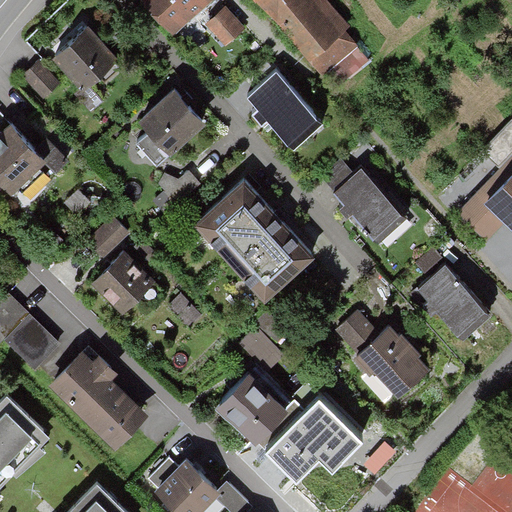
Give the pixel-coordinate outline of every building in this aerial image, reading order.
[(144,0),(173,33),(211,0),(144,0)] [(262,0),(321,72),(325,68),(339,85),(369,61),(342,29),(346,26),(324,0),(262,0)] [(246,27),(227,5),(205,23),(225,46),(246,27)] [(85,25),(50,54),(79,89),(96,74),(102,81),(119,66),(85,25)] [(42,58),(23,75),(44,99),(63,82),(42,58)] [(323,123),(278,71),(250,95),(259,106),(253,111),(261,121),(267,116),(295,148),(323,123)] [(151,123),(137,135),(156,158),(205,115),(175,81),(141,111),(151,123)] [(511,116),(484,147),(501,162),(511,150),(511,116)] [(36,148),(12,122),(0,133),(0,183),(10,195),(45,163),(57,175),(73,160),(50,134),(36,148)] [(511,150),(501,162),(459,208),(488,235),(505,217),(511,223),(511,150)] [(356,175),(344,162),(324,180),(344,202),(339,207),(350,219),(354,215),(379,243),(407,217),(363,169),(356,175)] [(166,170),(157,180),(177,202),(202,179),(189,167),(179,175),(166,170)] [(245,172),(196,217),(267,293),(316,248),(245,172)] [(115,211),(89,236),(106,253),(131,228),(115,211)] [(428,293),(422,298),(431,308),(438,302),(465,331),(490,308),(433,245),(417,260),(429,273),(418,283),(428,293)] [(120,246),(91,276),(123,306),(152,276),(120,246)] [(185,290),(173,301),(191,321),(203,310),(185,290)] [(61,341),(10,291),(0,300),(0,342),(6,336),(37,366),(61,341)] [(360,303),(334,327),(393,391),(396,388),(399,390),(431,361),(420,350),(423,347),(401,324),(399,326),(391,317),(381,326),(360,303)] [(288,330),(268,310),(244,334),(272,363),(284,351),(276,343),(288,330)] [(95,360),(85,350),(50,386),(116,448),(149,414),(112,379),(118,372),(100,354),(95,360)] [(251,375),(217,409),(253,445),(258,440),(269,450),(308,413),(295,400),(286,410),(251,375)] [(0,474),(49,426),(8,386),(0,394),(0,474)] [(269,450),(266,454),(293,481),(296,484),(320,460),(331,472),(361,443),(320,401),(308,413),(269,450)] [(222,494),(218,490),(197,468),(188,459),(179,468),(170,459),(151,478),(160,487),(156,491),(177,511),(203,511),(217,498),(222,494)] [(135,511),(97,474),(59,511),(135,511)] [(222,494),(217,498),(232,511),(246,511),(252,506),(227,480),(218,490),(222,494)]
